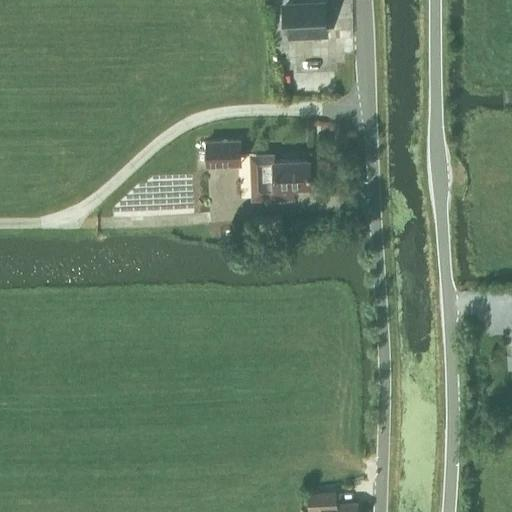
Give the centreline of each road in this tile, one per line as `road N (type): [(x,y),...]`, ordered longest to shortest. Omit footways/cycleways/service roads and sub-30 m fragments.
road 1 (tertiary): [(450,511),(455,394),(438,173),(437,0)]
road 2 (unclassified): [(381,511),(385,363),(365,0)]
